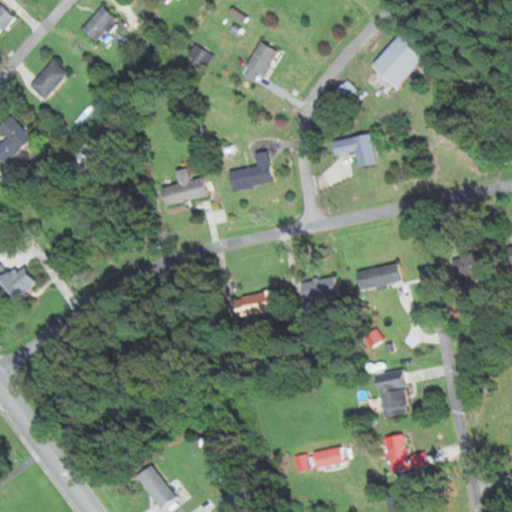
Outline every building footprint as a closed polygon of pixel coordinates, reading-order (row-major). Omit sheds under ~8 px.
[(118,21),(103,6),(82,28),(96,42),(118,21)] [(371,66),(398,88),(431,50),(405,27),(371,66)] [(245,66),(263,76),(277,52),(259,41),(245,66)] [(212,54),(194,47),(188,61),(206,69),(212,54)] [(29,85),(45,99),(68,74),(52,60),(29,85)] [(334,92),(341,101),(356,90),(349,81),(334,92)] [(1,119),(1,143),(0,142),(0,159),(22,160),(22,119),(1,119)] [(371,133),(332,140),(334,155),(356,151),(359,167),(377,163),(371,133)] [(98,152),(86,142),(66,164),(78,175),(98,152)] [(228,171),(232,190),(273,183),(268,150),(255,152),(257,166),(228,171)] [(208,198),(203,177),(191,180),(188,168),(174,171),(177,184),(161,188),(165,207),(208,198)] [(489,253),(458,255),(460,281),(491,279),(489,253)] [(10,274),(0,261),(0,283),(14,301),(37,284),(22,264),(10,274)] [(398,264),(357,270),(360,291),(402,285),(398,264)] [(339,295),(335,276),(300,283),(304,303),(339,295)] [(235,319),(274,311),(270,291),(231,299),(235,319)] [(383,418),(411,413),(403,369),(376,374),(383,418)] [(392,473),(410,469),(402,434),(384,438),(392,473)] [(136,477),(161,509),(176,497),(151,465),(136,477)]
